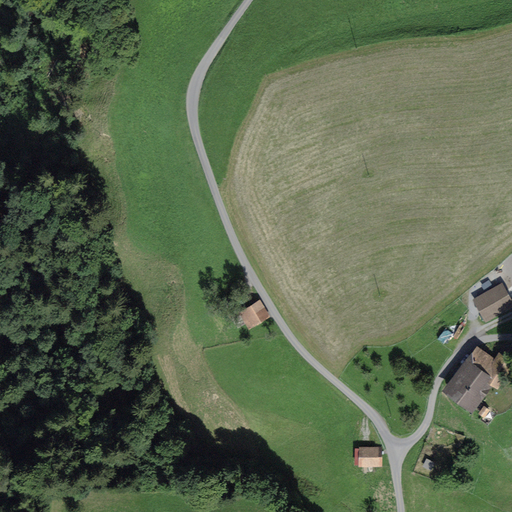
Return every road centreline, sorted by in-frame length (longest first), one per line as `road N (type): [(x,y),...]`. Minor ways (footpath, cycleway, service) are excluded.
road 1 (unclassified): [(250,0),(205,59),(192,93),(194,132),(246,266),(301,353),(371,413),(390,448)]
road 2 (unclassified): [(511,338),(473,342),(455,353),(422,431),(390,448)]
